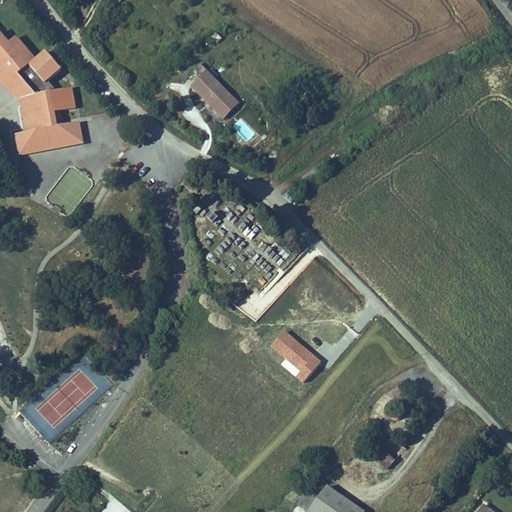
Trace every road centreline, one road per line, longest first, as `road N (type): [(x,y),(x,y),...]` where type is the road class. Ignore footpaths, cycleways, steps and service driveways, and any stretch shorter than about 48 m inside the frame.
road 1 (unclassified): [(162,126),(306,218),(511,434)]
road 2 (residential): [(162,126),(182,271),(124,381),(59,471)]
road 3 (unclassified): [(49,0),(94,65),(162,126)]
